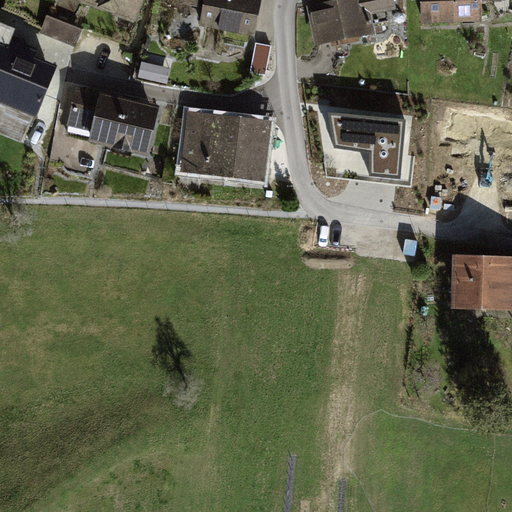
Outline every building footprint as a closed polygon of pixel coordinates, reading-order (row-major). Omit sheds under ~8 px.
[(137,0),(63,0),(127,25),(137,0)] [(259,0),(177,0),(177,3),(203,7),(198,29),(252,39),(259,0)] [(337,0),(338,5),(308,10),(316,53),(370,43),(366,20),(393,15),(390,0),(337,0)] [(410,0),(411,10),(422,10),(423,34),(487,32),(486,17),(506,16),(505,0),(410,0)] [(76,46),(82,31),(49,18),(43,34),(76,46)] [(256,43),(253,73),(269,74),(272,45),(256,43)] [(0,118),(27,129),(46,78),(31,72),(33,67),(0,54),(0,118)] [(160,113),(84,91),(70,138),(147,160),(160,113)] [(406,121),(328,114),(333,150),(369,156),(369,178),(401,181),(406,121)] [(266,129),(186,117),(176,177),(259,189),(266,129)] [(511,135),(492,133),(474,131),(470,172),(511,176),(511,135)] [(511,269),(447,269),(446,321),(511,321),(511,269)]
